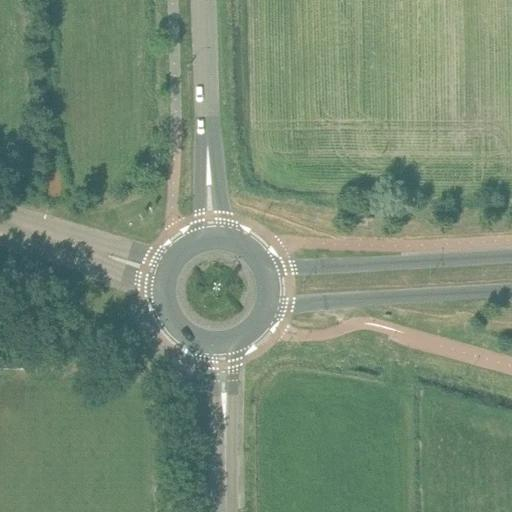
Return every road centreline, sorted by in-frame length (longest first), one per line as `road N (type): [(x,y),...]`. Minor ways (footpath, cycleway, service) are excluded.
road 1 (tertiary): [(511,256),(260,268)]
road 2 (tertiary): [(263,306),(511,290)]
road 3 (tertiary): [(209,241),(202,0)]
road 4 (unclassified): [(0,219),(165,275)]
road 5 (tertiary): [(226,511),(221,343)]
